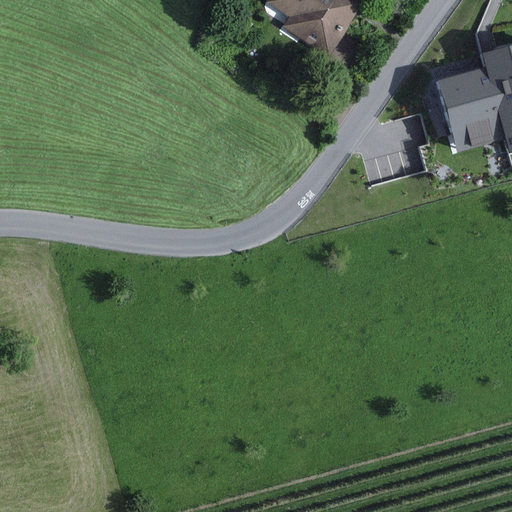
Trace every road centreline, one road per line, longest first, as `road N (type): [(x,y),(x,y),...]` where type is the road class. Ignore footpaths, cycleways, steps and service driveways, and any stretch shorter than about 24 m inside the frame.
road 1 (unclassified): [(0,223),(214,243),(260,229),(301,200),(341,145)]
road 2 (residential): [(341,145),(442,0)]
